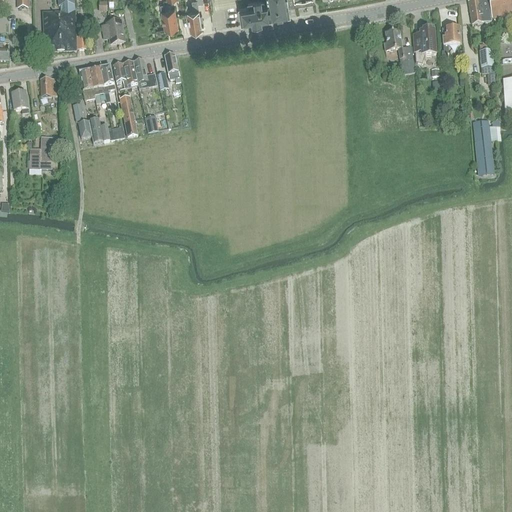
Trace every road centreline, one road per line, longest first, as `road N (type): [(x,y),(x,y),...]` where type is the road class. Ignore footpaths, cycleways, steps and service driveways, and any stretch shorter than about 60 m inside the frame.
road 1 (track): [(511,414),(86,425),(79,156),(61,67)]
road 2 (tertiary): [(0,77),(439,0)]
